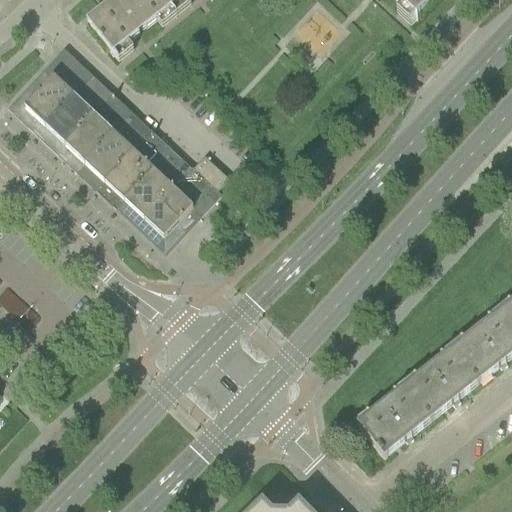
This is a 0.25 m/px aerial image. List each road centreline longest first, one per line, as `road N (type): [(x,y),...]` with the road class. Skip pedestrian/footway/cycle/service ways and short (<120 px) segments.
road 1 (primary): [(511,35),(202,357)]
road 2 (primary): [(249,402),(511,113)]
road 3 (tertiary): [(202,357),(0,173)]
road 4 (primary): [(202,357),(54,511)]
road 5 (residential): [(363,511),(511,393)]
road 6 (tertiary): [(359,511),(249,402)]
road 7 (primary): [(142,511),(249,402)]
